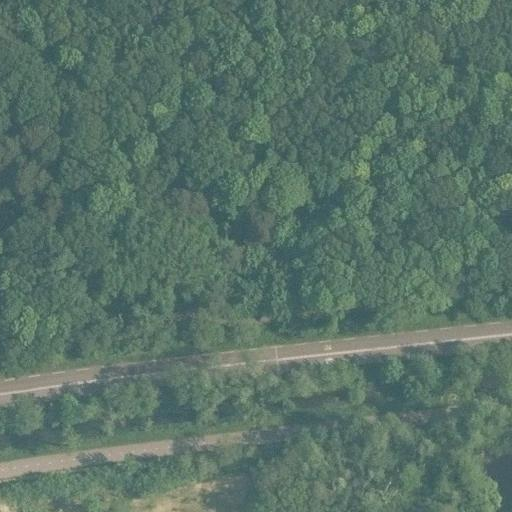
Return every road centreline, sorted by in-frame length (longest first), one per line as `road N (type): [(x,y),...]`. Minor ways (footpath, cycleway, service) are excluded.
road 1 (unknown): [(511,134),(104,135),(0,169)]
road 2 (secondary): [(0,395),(511,334)]
